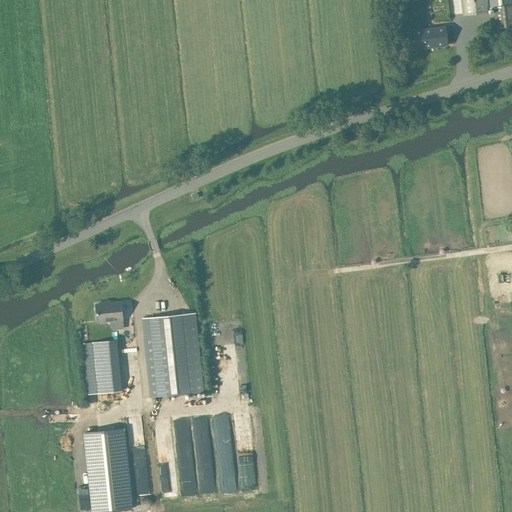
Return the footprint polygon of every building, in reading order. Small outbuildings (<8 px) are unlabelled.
[(488,9),(493,9),(511,6),(511,5),(511,0),(461,0),(463,16),(488,13),(488,9)] [(511,6),(493,9),(495,29),(511,26),(511,6)] [(447,45),(445,28),(413,31),(415,49),(447,45)] [(109,303),(109,301),(104,302),(104,304),(96,305),(98,323),(122,320),(120,302),(109,303)] [(203,392),(195,313),(142,319),(150,398),(203,392)] [(122,391),(117,340),(92,343),(97,394),(122,391)] [(124,428),(93,431),(101,510),(132,507),(124,428)]
